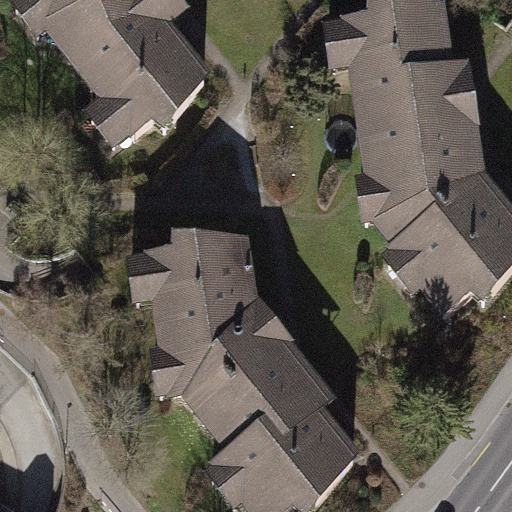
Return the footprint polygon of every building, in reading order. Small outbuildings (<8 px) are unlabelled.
[(46,34),(44,31),(60,18),(44,0),(31,0),(15,12),(37,40),(46,34)] [(171,127),(202,86),(148,18),(165,7),(160,0),(44,0),(60,18),(44,31),(46,34),(108,110),(127,134),(134,142),(162,118),(171,127)] [(437,18),(386,14),(384,26),(347,33),(348,35),(352,58),(370,170),(385,169),(389,202),(392,222),(388,222),(390,229),(393,234),(409,255),(414,252),(435,276),(419,289),(445,321),(482,290),(491,299),(511,274),(511,229),(483,194),(480,194),(465,196),(454,135),(470,133),(474,133),(470,101),(452,103),(437,18)] [(352,58),(348,35),(324,39),(328,62),(352,58)] [(127,134),(108,110),(91,124),(110,147),(127,134)] [(480,194),(470,133),(454,135),(465,196),(480,194)] [(363,237),(393,234),(390,229),(388,222),(392,222),(389,202),(358,205),(363,237)] [(254,335),(241,251),(190,249),(191,260),(152,265),(167,364),(168,367),(180,365),(184,397),(237,465),(258,491),(241,502),(244,505),(249,511),(294,511),(303,505),(311,511),(315,511),(353,466),(319,421),(271,362),(287,350),(267,325),(254,335)] [(414,252),(409,255),(388,273),(409,298),(419,289),(435,276),(414,252)] [(335,408),(287,350),(271,362),(319,421),(335,408)] [(168,367),(167,364),(155,365),(160,400),(184,397),(180,365),(168,367)] [(258,491),(237,465),(211,485),(234,511),(244,505),(241,502),(258,491)]
